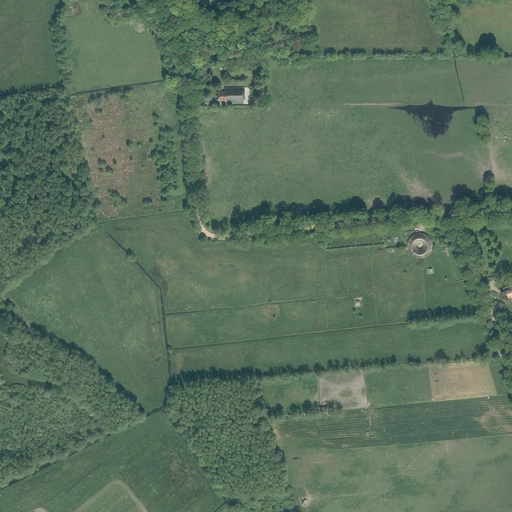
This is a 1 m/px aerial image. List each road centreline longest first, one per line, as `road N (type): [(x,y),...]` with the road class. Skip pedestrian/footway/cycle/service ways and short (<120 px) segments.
road 1 (track): [(104,0),(116,14),(143,8),(155,17),(182,85),(197,216),(208,235),(452,213)]
road 2 (track): [(511,367),(452,213)]
